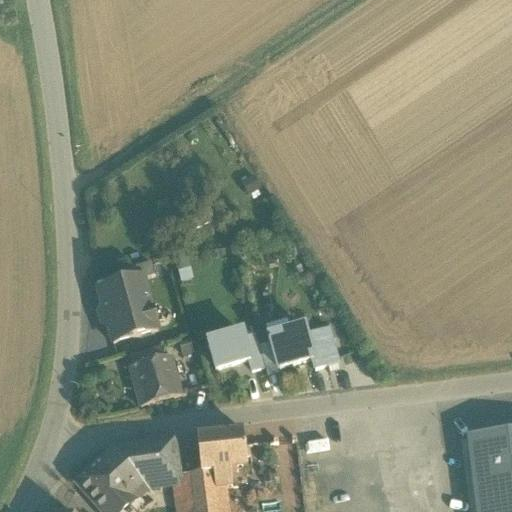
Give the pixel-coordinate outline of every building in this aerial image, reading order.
[(168,222),(176,239),(212,222),(204,205),(168,222)] [(122,273),(125,286),(143,281),(143,282),(155,279),(151,265),(122,273)] [(98,293),(112,345),(157,333),(143,282),(143,281),(125,286),(98,293)] [(270,346),(277,372),(312,363),(313,362),(306,337),(304,331),(269,341),(269,344),(268,344),(268,346),(270,346)] [(312,363),(315,373),(339,366),(329,331),(306,337),(313,362),(312,363)] [(208,346),(215,373),(247,364),(250,363),(247,351),(244,340),(242,336),(208,346)] [(244,340),(247,351),(257,348),(258,348),(255,337),(244,340)] [(270,346),(268,346),(269,347),(259,349),(267,379),(278,375),(277,372),(270,346)] [(247,364),(251,376),(264,372),(257,348),(247,351),(250,363),(247,364)] [(130,359),(133,370),(167,360),(164,349),(130,359)] [(130,370),(141,410),(181,398),(170,359),(167,360),(133,370),(130,370)] [(476,511),(511,511),(511,433),(467,440),(476,511)] [(202,476),(203,478),(214,476),(246,472),(243,434),(197,441),(202,476)] [(115,452),(102,463),(136,502),(149,490),(153,486),(174,483),(180,482),(174,442),(115,452)] [(100,511),(124,511),(136,502),(102,463),(77,486),(100,511)] [(218,511),(214,476),(203,478),(202,476),(190,478),(190,481),(194,511),(218,511)] [(174,483),(178,511),(194,511),(190,481),(180,482),(174,483)] [(144,511),(154,504),(149,490),(136,502),(124,511),(144,511)]
